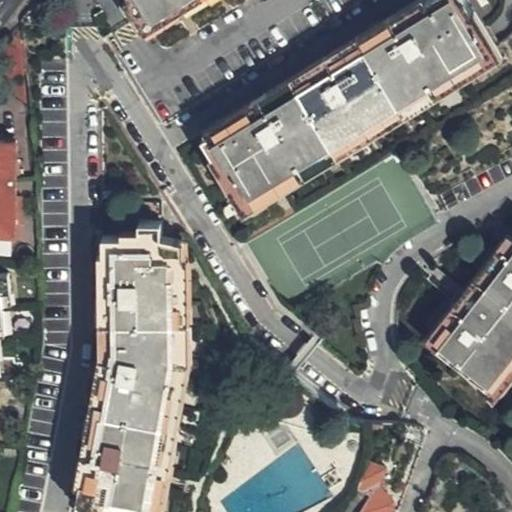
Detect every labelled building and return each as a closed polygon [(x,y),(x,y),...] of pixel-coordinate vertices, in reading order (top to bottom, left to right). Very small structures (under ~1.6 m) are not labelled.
[(199,0),(131,0),(145,21),(148,20),(154,29),(199,0)] [(251,68),(363,0),(317,0),(151,102),(163,122),(251,68)] [(314,166),(494,56),(470,17),(476,14),(466,0),(433,0),(203,139),(243,207),(314,166)] [(0,234),(16,235),(18,138),(0,138),(0,234)] [(140,220),(163,220),(162,199),(134,199),(133,219),(140,220)] [(163,233),(163,220),(140,220),(140,235),(104,235),(104,355),(78,502),(110,508),(109,511),(157,511),(186,345),(184,234),(163,233)] [(511,242),(427,340),(489,393),(511,366),(511,242)] [(0,328),(1,329),(0,320),(0,297),(9,297),(6,274),(0,274),(0,328)] [(0,297),(0,311),(11,311),(9,297),(0,297)] [(386,422),(370,421),(369,439),(383,439),(386,422)] [(390,511),(394,507),(394,499),(380,485),(386,467),(370,462),(359,489),(343,511),(390,511)] [(440,473),(430,500),(449,507),(457,487),(453,486),(455,479),(440,473)]
